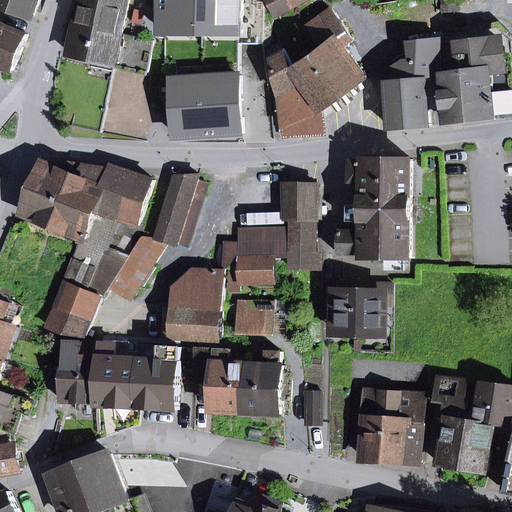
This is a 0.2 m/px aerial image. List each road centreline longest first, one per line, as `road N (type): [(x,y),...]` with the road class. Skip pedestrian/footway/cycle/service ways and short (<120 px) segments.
road 1 (residential): [(511,507),(154,438),(0,485)]
road 2 (residential): [(511,130),(228,159),(154,159),(36,142)]
